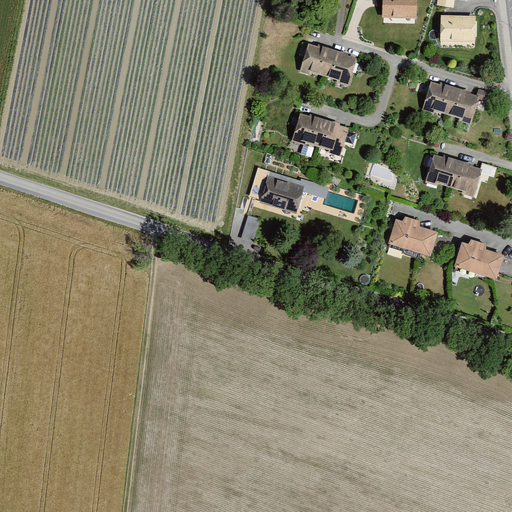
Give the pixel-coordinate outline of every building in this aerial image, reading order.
[(416,0),(382,0),(382,17),(416,18),(416,0)] [(475,17),(440,15),(440,41),(474,42),(475,17)] [(309,43),(300,73),(349,87),(357,58),(309,43)] [(431,80),(422,110),(471,125),(480,95),(431,80)] [(349,128),(300,114),(292,141),(341,156),(349,128)] [(434,152),(425,183),(474,198),(484,167),(434,152)] [(305,186),(268,176),(261,203),(297,213),(305,186)] [(260,219),(248,216),(241,239),(253,243),(260,219)] [(389,244),(431,256),(438,232),(396,220),(389,244)] [(462,243),(454,267),(497,280),(504,256),(462,243)]
